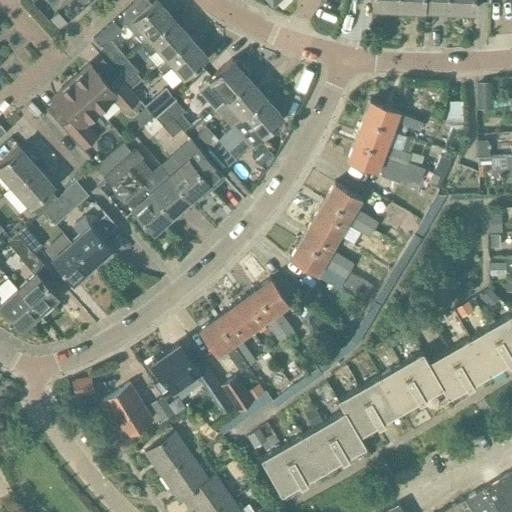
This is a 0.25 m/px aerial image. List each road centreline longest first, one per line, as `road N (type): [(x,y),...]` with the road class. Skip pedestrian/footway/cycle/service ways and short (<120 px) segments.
road 1 (residential): [(343,59),(296,159),(208,268),(120,332),(63,363),(34,368)]
road 2 (residential): [(121,511),(59,443),(34,368)]
road 3 (residential): [(511,60),(343,59)]
road 4 (residential): [(343,59),(267,36),(206,0)]
road 5 (residential): [(10,96),(117,0)]
